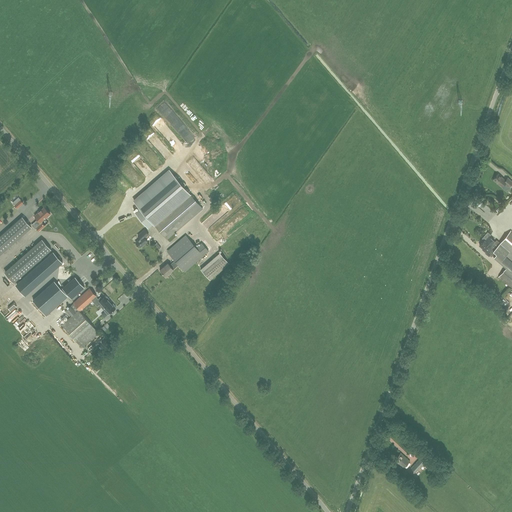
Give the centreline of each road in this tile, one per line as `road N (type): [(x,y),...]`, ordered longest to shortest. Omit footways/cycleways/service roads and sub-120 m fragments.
road 1 (unclassified): [(327,511),(0,130)]
road 2 (unclassified): [(347,511),(511,49)]
road 3 (unknown): [(91,236),(174,165),(204,209),(133,286)]
road 4 (unknown): [(0,278),(18,296),(62,270),(94,283),(118,268)]
road 5 (unknown): [(109,257),(82,265),(65,238),(48,232),(33,234),(0,261)]
